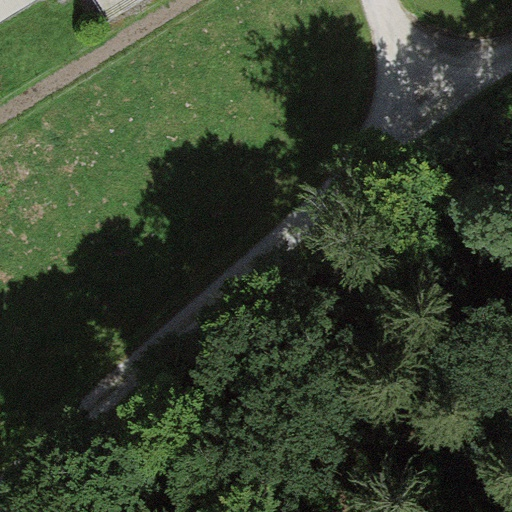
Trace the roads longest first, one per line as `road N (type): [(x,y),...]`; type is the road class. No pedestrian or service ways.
road 1 (track): [(0,495),(420,123),(511,66)]
road 2 (track): [(337,511),(212,310)]
road 3 (track): [(420,123),(379,0)]
